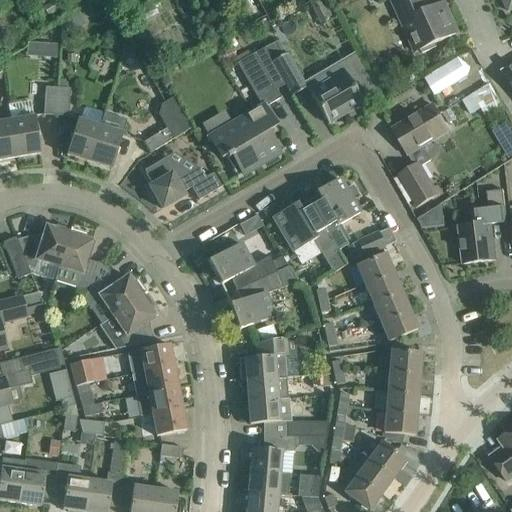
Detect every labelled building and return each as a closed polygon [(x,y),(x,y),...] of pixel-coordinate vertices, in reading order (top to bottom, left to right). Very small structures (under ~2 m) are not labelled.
[(329,0),(333,9),(347,4),(345,0),(329,0)] [(415,52),(420,50),(422,54),(437,47),(435,43),(458,33),(444,3),(430,9),(426,2),(427,1),(426,0),(394,0),(392,1),(415,52)] [(511,0),(502,0),(508,12),(511,10),(511,0)] [(52,2),(43,8),(49,17),(58,11),(52,2)] [(61,24),(67,34),(100,15),(94,5),(61,24)] [(264,49),(272,62),(292,96),(307,88),(286,53),(282,56),(275,42),(264,49)] [(42,45),(41,58),(54,59),(55,45),(42,45)] [(328,125),(363,104),(360,99),(377,90),(355,53),(338,63),(344,72),(309,92),(328,125)] [(232,156),(233,157),(243,175),(259,165),(257,162),(277,150),(267,133),(268,133),(269,127),(271,127),(272,126),(271,126),(271,123),(272,122),(264,108),(280,98),(255,54),(237,64),(260,104),(232,121),(225,111),(202,124),(208,135),(206,136),(221,162),(227,158),(227,159),(232,156)] [(511,68),(504,73),(508,79),(494,87),(511,119),(511,68)] [(56,116),(68,117),(70,89),(66,89),(67,83),(64,80),(58,80),(57,88),(56,116)] [(484,114),(501,104),(490,83),(462,99),(470,115),(481,108),(484,114)] [(43,115),(56,116),(57,88),(45,87),(43,115)] [(393,129),(415,167),(399,176),(418,207),(437,195),(428,179),(424,182),(416,169),(431,160),(423,146),(448,131),(433,105),(393,129)] [(66,156),(88,163),(100,127),(104,114),(86,108),(84,109),(81,121),(77,120),(66,156)] [(166,129),(143,143),(150,153),(174,139),(191,129),(179,110),(162,121),(166,129)] [(34,117),(10,121),(17,158),(40,154),(34,117)] [(0,160),(17,158),(10,121),(0,122),(0,160)] [(508,157),(511,154),(511,130),(508,123),(493,132),(508,157)] [(100,127),(88,163),(111,170),(122,134),(100,127)] [(165,159),(161,161),(144,171),(152,185),(149,187),(162,209),(184,196),(182,193),(191,188),(198,201),(221,187),(213,173),(205,178),(199,167),(188,174),(165,159)] [(321,201),(311,207),(337,251),(349,245),(338,226),(342,224),(359,214),(352,202),(359,198),(352,185),(345,190),(339,179),(324,188),(326,191),(318,196),(321,201)] [(472,212),(474,225),(458,227),(463,264),(496,261),(492,225),(507,223),(503,190),(487,192),(489,210),(472,212)] [(337,251),(311,207),(300,213),(297,208),(289,213),(287,209),(273,218),(293,253),(314,240),(333,274),(346,266),(337,251)] [(421,221),(428,232),(438,225),(431,214),(421,221)] [(37,261),(58,268),(71,230),(70,229),(69,230),(56,226),(54,230),(46,228),(42,240),(30,237),(16,240),(27,267),(34,269),(37,261)] [(75,289),(87,293),(105,266),(86,260),(92,242),(83,240),(85,235),(71,231),(71,230),(58,268),(54,281),(76,288),(75,289)] [(378,233),(357,242),(363,256),(384,247),(378,233)] [(30,275),(27,267),(16,240),(15,237),(2,243),(10,261),(17,280),(30,275)] [(231,279),(236,290),(288,267),(282,257),(272,262),(269,257),(252,266),(240,244),(209,261),(208,260),(207,261),(211,269),(216,276),(221,285),(231,279)] [(356,266),(364,285),(393,273),(385,254),(356,266)] [(100,298),(113,316),(146,294),(146,293),(145,294),(137,282),(133,284),(128,277),(117,284),(105,266),(87,293),(93,302),(100,298)] [(288,267),(236,290),(241,301),(230,305),(233,315),(236,324),(238,332),(239,331),(239,330),(273,318),(265,294),(283,288),(297,283),(288,267)] [(364,285),(372,304),(401,292),(393,273),(364,285)] [(316,291),(318,302),(327,300),(324,289),(316,291)] [(372,304),(380,323),(409,311),(401,292),(372,304)] [(118,340),(124,348),(156,342),(144,324),(155,317),(150,310),(154,307),(146,295),(146,294),(113,316),(125,335),(118,340)] [(21,296),(6,300),(0,301),(0,351),(5,350),(0,326),(26,318),(21,296)] [(318,302),(321,314),(329,312),(327,300),(318,302)] [(380,323),(388,343),(417,330),(409,311),(380,323)] [(323,325),(325,336),(334,335),(332,323),(323,325)] [(325,336),(328,348),(336,346),(334,335),(325,336)] [(245,370),(239,371),(240,382),(246,381),(276,379),(286,378),(284,356),(290,356),(288,337),(255,345),(256,358),(244,359),(245,370)] [(127,353),(132,375),(173,367),(169,345),(127,353)] [(29,357),(23,358),(4,363),(7,377),(0,378),(0,408),(10,405),(20,403),(22,399),(19,387),(16,376),(29,372),(30,376),(60,369),(55,350),(29,357)] [(390,351),(389,372),(420,375),(421,354),(390,351)] [(330,358),(333,374),(342,372),(340,361),(337,361),(336,357),(330,358)] [(88,384),(97,382),(91,360),(70,365),(76,387),(88,384)] [(132,375),(136,396),(177,388),(173,367),(132,375)] [(333,374),(336,385),(344,384),(342,372),(333,374)] [(389,372),(387,393),(418,395),(420,375),(389,372)] [(303,376),(304,389),(330,387),(327,375),(303,376)] [(246,381),(247,403),(278,401),(276,379),(246,381)] [(78,395),(82,407),(93,405),(89,392),(88,384),(76,387),(78,395)] [(140,418),(152,415),(182,409),(177,388),(136,396),(140,418)] [(387,393),(385,413),(416,416),(418,395),(387,393)] [(340,394),(338,405),(346,407),(348,395),(340,394)] [(263,424),(263,437),(327,438),(329,423),(292,423),(290,400),(278,401),(247,403),(249,425),(263,424)] [(82,407),(83,415),(95,413),(93,405),(82,407)] [(345,418),(346,407),(338,405),(336,417),(345,418)] [(74,432),(77,416),(74,406),(64,407),(65,414),(63,430),(74,432)] [(152,415),(156,437),(186,431),(182,409),(152,415)] [(383,434),(395,435),(414,436),(416,416),(385,413),(383,434)] [(0,437),(2,437),(30,429),(30,417),(0,425),(0,437)] [(102,437),(104,423),(79,421),(82,433),(96,436),(102,437)] [(334,429),(332,440),(341,442),(343,430),(334,429)] [(511,431),(499,441),(503,447),(490,457),(508,483),(511,480),(511,431)] [(325,447),(327,438),(263,437),(263,450),(251,449),(249,471),(288,474),(288,473),(279,473),(281,452),(292,452),(298,446),(312,446),(317,452),(324,452),(325,447)] [(48,456),(57,458),(59,441),(50,440),(48,456)] [(332,440),(330,452),(329,460),(338,461),(341,442),(332,440)] [(123,475),(124,467),(122,466),(125,444),(113,442),(109,473),(107,473),(105,483),(89,481),(84,511),(107,511),(108,507),(118,509),(122,487),(123,475)] [(381,443),(368,460),(394,478),(406,461),(381,443)] [(160,457),(162,457),(181,460),(183,448),(161,445),(160,457)] [(360,454),(353,463),(361,469),(356,476),(381,495),(394,478),(368,460),(360,454)] [(0,471),(0,501),(18,504),(24,459),(23,461),(2,458),(0,471)] [(42,498),(52,500),(57,463),(24,459),(18,504),(40,507),(42,498)] [(62,510),(75,511),(84,511),(89,481),(78,479),(80,466),(57,463),(52,500),(63,501),(62,510)] [(288,474),(249,471),(247,493),(277,495),(286,496),(289,475),(288,474)] [(307,484),(319,485),(320,477),(308,476),(307,484)] [(344,493),(358,504),(369,511),(381,495),(356,476),(344,493)] [(129,511),(151,511),(155,490),(133,487),(132,488),(122,487),(118,509),(129,510),(129,511)] [(155,490),(151,511),(174,511),(177,493),(155,490)] [(247,493),(245,511),(276,511),(277,495),(247,493)] [(323,498),(328,509),(336,506),(331,495),(323,498)]
